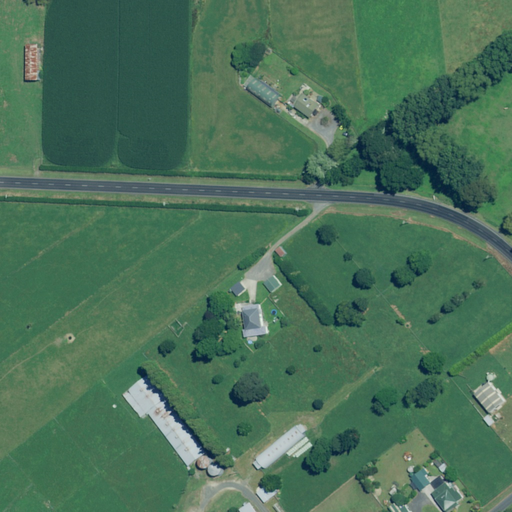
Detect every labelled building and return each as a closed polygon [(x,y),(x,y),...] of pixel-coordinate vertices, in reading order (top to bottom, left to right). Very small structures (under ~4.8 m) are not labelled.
[(41,46),(29,46),(29,80),(41,80),(41,46)] [(263,83),(253,76),(245,86),(273,107),(282,96),(264,82),(263,83)] [(321,106),(303,94),(302,95),(297,108),(312,119),(321,106)] [(287,254),(281,247),(276,252),(283,258),(287,254)] [(282,286),(274,277),(265,284),(273,293),(282,286)] [(247,291),(241,283),(232,289),(238,297),(247,291)] [(264,322),(262,305),(244,308),(248,330),(245,330),(246,338),(269,335),(267,322),(264,322)] [(130,390),(124,395),(141,418),(147,413),(189,468),(208,454),(168,401),(171,398),(169,396),(152,374),(130,390)] [(506,402),(491,383),(485,388),(482,385),(474,392),(492,414),(506,402)] [(496,423),(490,416),(485,420),(491,427),(496,423)] [(255,464),(261,471),(305,435),(304,433),(307,431),(303,425),(300,428),(298,425),(258,459),(259,461),(255,464)] [(203,469),(204,469),(205,470),(206,470),(207,470),(208,470),(209,470),(210,469),(211,469),(212,468),(213,467),(213,466),(213,465),(214,463),(213,462),(213,461),(213,460),(212,459),(211,458),(210,458),(209,457),(208,457),(207,457),(206,457),(205,457),(204,458),(203,458),(202,459),(201,460),(201,461),(200,462),(200,464),(200,465),(201,466),(201,467),(202,468),(203,469)] [(443,461),(439,464),(442,467),(439,469),(444,474),(450,469),(443,461)] [(214,476),(215,476),(216,477),(217,477),(218,477),(219,477),(221,477),(222,476),(223,476),(223,475),(224,474),(225,473),(225,472),(225,470),(225,469),(225,468),(224,467),(223,466),(223,465),(222,465),(221,464),(219,464),(218,464),(217,464),(216,464),(215,465),(214,465),(213,466),(213,467),(212,468),(212,469),(212,470),(212,472),(212,473),(213,474),(213,475),(214,476)] [(430,475),(426,469),(412,479),(416,484),(412,487),(416,491),(419,488),(422,492),(432,484),(427,477),(430,475)] [(465,498),(452,481),(434,494),(447,511),(451,511),(460,505),(458,503),(465,498)] [(281,493),(274,483),(269,486),(259,494),(266,504),(281,493)] [(403,495),(399,490),(392,494),(396,500),(403,495)] [(412,511),(403,499),(391,507),(394,511),(412,511)]
